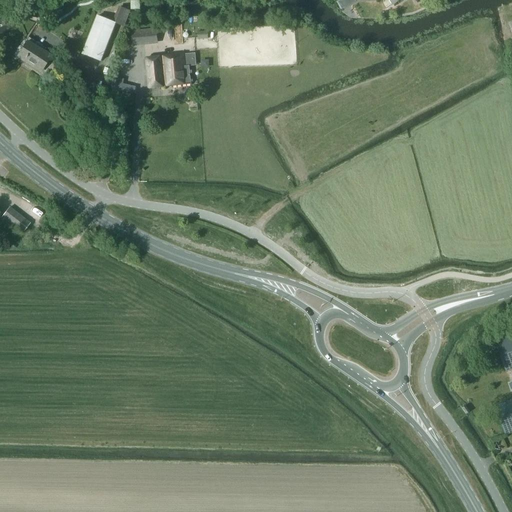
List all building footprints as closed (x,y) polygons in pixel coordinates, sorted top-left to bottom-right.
[(115,24),(97,17),(82,54),(101,61),(115,24)] [(158,44),(156,29),(130,32),(132,47),(158,44)] [(208,39),(208,31),(197,32),(197,40),(208,39)] [(41,73),(51,57),(44,52),(44,53),(27,43),(17,58),(41,73)] [(163,87),(191,84),(189,66),(188,58),(184,58),(184,54),(145,59),(149,89),(163,87)] [(113,82),(111,90),(134,95),(136,87),(123,84),(124,80),(115,77),(114,82),(113,82)] [(9,207),(1,218),(22,234),(30,223),(9,207)] [(511,334),(494,342),(504,368),(505,372),(511,369),(511,334)] [(508,387),(499,389),(501,395),(509,393),(508,387)] [(505,435),(511,432),(511,400),(494,407),(505,435)]
